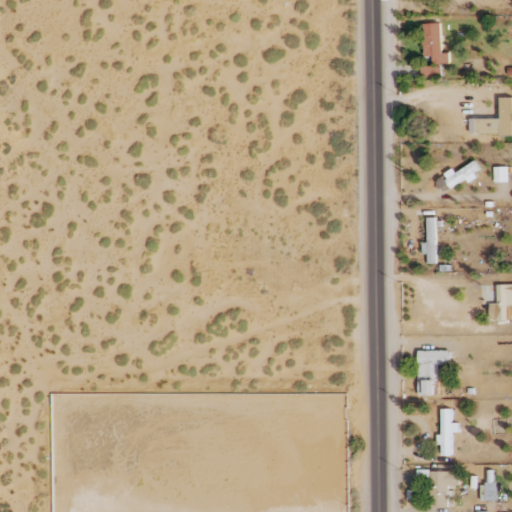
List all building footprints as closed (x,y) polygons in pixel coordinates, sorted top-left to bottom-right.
[(442,23),(423,24),(424,56),(435,56),(436,65),(451,64),(450,53),(442,53),(442,23)] [(442,77),(441,66),(422,66),(423,78),(442,77)] [(511,134),(511,98),(501,98),(500,119),(476,119),(476,134),(511,134)] [(456,173),(454,171),(437,181),(444,194),(481,171),(475,161),(456,173)] [(494,167),(494,182),(508,182),(507,167),(494,167)] [(428,243),(422,243),(422,255),(428,255),(428,264),(437,264),(436,218),(427,218),(428,243)] [(418,394),(438,395),(438,365),(451,365),(451,351),(419,351),(418,394)] [(451,432),(459,432),(459,423),(452,423),(451,409),(442,409),(442,435),(437,435),(438,445),(442,445),(442,456),(452,456),(451,432)] [(430,472),(431,508),(448,507),(447,486),(460,485),(459,471),(430,472)] [(498,483),(485,483),(485,500),(497,501),(498,483)]
